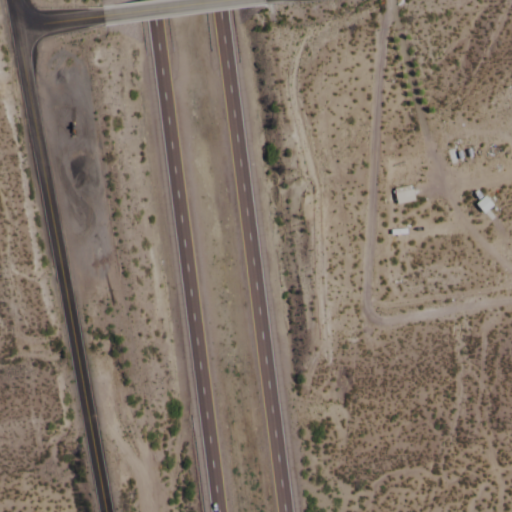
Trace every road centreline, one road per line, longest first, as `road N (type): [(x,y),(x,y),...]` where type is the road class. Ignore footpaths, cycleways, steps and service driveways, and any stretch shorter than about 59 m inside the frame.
road 1 (motorway): [(281,511),(216,0)]
road 2 (motorway): [(149,0),(214,511)]
road 3 (tertiary): [(108,511),(20,28)]
